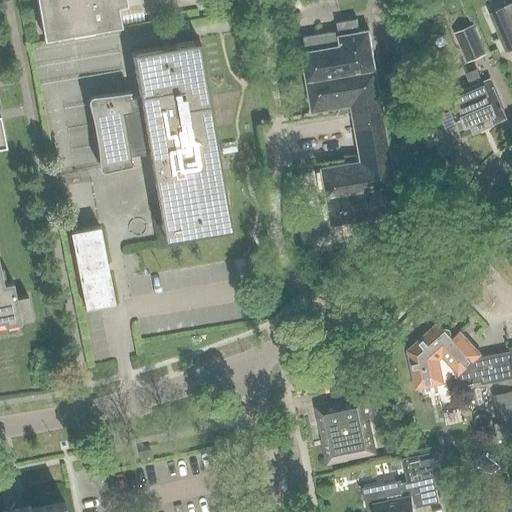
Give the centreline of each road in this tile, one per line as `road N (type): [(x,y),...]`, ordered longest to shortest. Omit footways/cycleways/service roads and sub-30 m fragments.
road 1 (residential): [(326,326),(283,256),(279,133),(261,0)]
road 2 (residential): [(0,427),(165,393),(250,364)]
road 3 (residential): [(326,326),(443,230)]
road 4 (residential): [(280,511),(250,364)]
